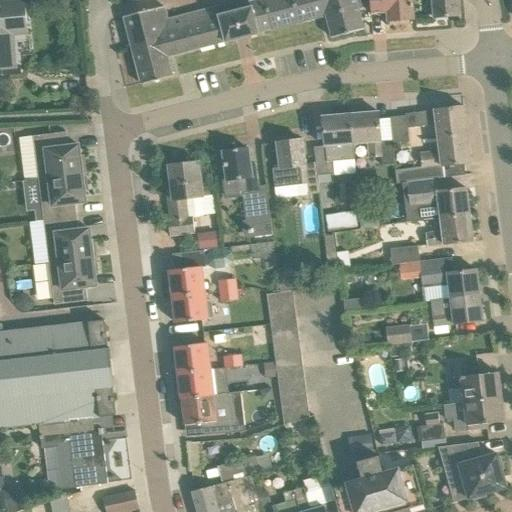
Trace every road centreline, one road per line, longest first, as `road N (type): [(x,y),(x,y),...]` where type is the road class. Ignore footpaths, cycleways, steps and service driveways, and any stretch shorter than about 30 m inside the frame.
road 1 (residential): [(167,511),(112,130)]
road 2 (residential): [(255,94),(491,62)]
road 3 (residential): [(511,223),(491,62)]
road 4 (residential): [(112,130),(255,94)]
road 5 (residential): [(112,130),(94,0)]
